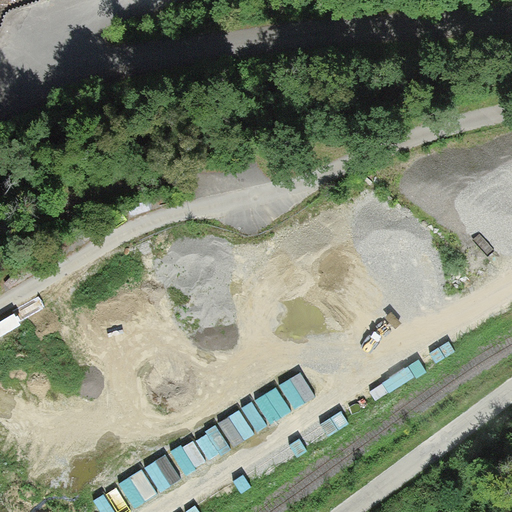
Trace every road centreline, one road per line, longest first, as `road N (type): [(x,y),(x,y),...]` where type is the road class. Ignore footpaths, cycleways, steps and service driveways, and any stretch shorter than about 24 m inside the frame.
road 1 (residential): [(511,107),(121,234),(0,302)]
road 2 (residential): [(345,511),(511,394)]
